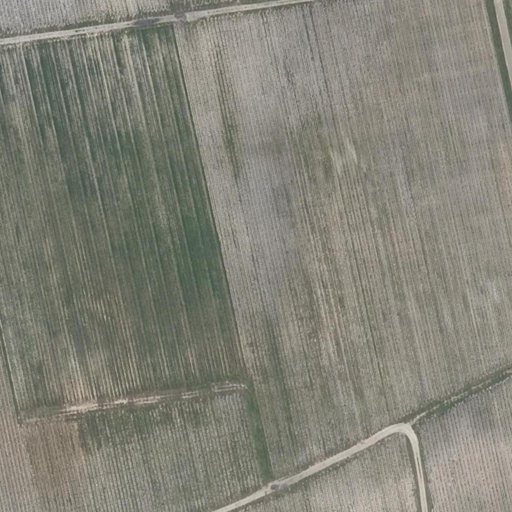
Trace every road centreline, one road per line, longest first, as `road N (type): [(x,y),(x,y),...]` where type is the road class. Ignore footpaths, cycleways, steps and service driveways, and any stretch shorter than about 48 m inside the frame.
road 1 (track): [(219,511),(511,369)]
road 2 (track): [(0,42),(296,0)]
